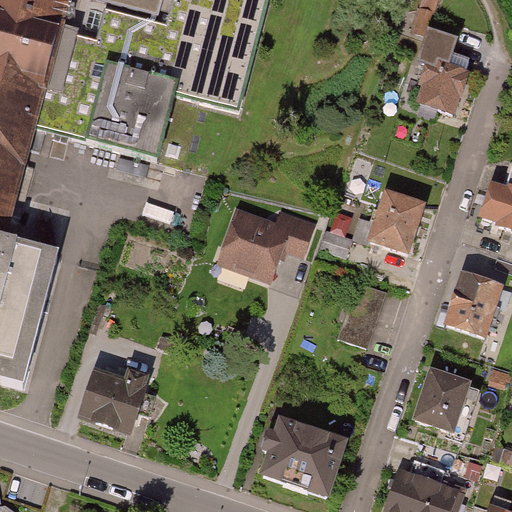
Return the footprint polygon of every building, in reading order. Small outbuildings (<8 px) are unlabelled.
[(0,0),(0,388),(25,395),(60,261),(12,248),(40,140),(87,152),(86,156),(160,175),(178,105),(241,122),(272,0),(0,0)] [(440,13),(439,0),(426,0),(427,13),(440,13)] [(466,80),(425,68),(413,110),(454,122),(466,80)] [(511,187),(488,180),(474,222),(511,233),(511,187)] [(383,195),(365,245),(407,259),(425,210),(383,195)] [(275,224),(232,209),(211,265),(266,285),(280,248),(307,258),(319,225),(280,211),(275,224)] [(457,277),(439,330),(482,345),(500,291),(457,277)] [(386,297),(354,288),(337,342),(369,352),(386,297)] [(120,386),(94,377),(75,429),(127,447),(151,379),(125,371),(120,386)] [(469,391),(424,376),(408,426),(453,441),(469,391)] [(350,441),(276,417),(257,476),(330,500),(350,441)] [(454,511),(459,498),(394,477),(382,511),(454,511)]
